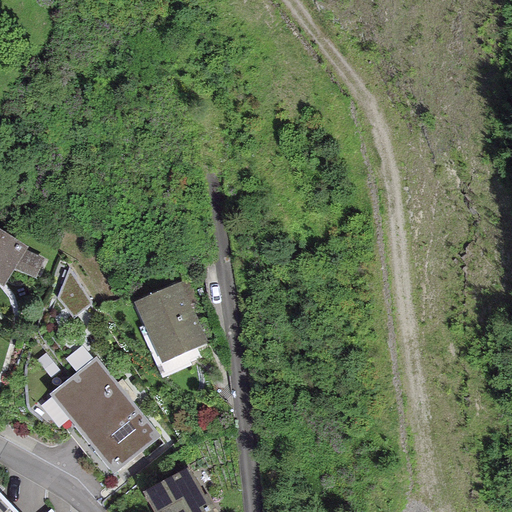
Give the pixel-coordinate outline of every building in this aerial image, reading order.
[(38,260),(0,237),(0,267),(3,262),(28,276),(38,260)] [(136,303),(157,359),(206,341),(185,285),(136,303)] [(164,408),(95,356),(86,368),(62,351),(29,395),(59,417),(71,402),(133,449),(164,408)] [(215,511),(186,462),(141,488),(154,511),(215,511)] [(0,511),(59,511),(56,506),(46,511),(13,511),(0,490),(0,511)]
